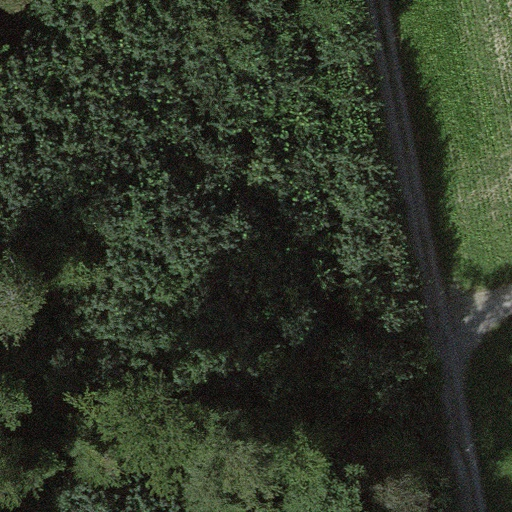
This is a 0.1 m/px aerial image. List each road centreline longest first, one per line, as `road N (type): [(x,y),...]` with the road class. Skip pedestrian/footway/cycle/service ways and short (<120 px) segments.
road 1 (track): [(0,240),(86,230),(159,250),(225,288),(345,388),(458,455)]
road 2 (track): [(468,511),(362,0)]
